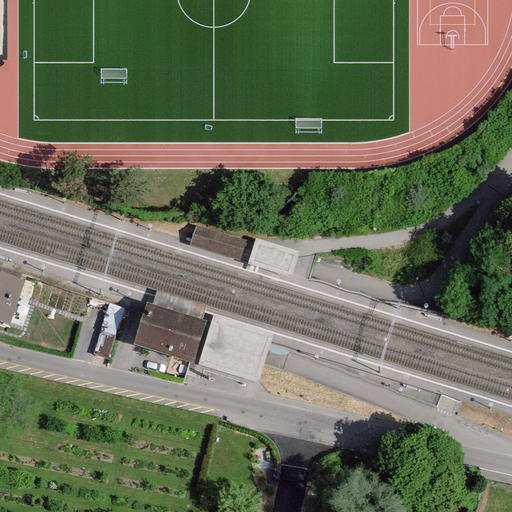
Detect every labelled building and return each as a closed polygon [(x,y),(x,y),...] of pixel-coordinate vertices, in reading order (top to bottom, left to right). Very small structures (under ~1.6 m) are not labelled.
[(190,246),(241,262),(246,246),(247,241),(197,226),(190,246)] [(248,266),(292,280),(301,254),(256,240),(254,248),(248,266)] [(1,273),(0,273),(0,323),(10,327),(26,283),(1,273)] [(208,324),(147,305),(144,314),(140,325),(134,348),(189,364),(195,366),(201,345),(205,333),(208,324)] [(199,368),(260,387),(273,344),(275,336),(214,318),(201,362),(199,368)]
